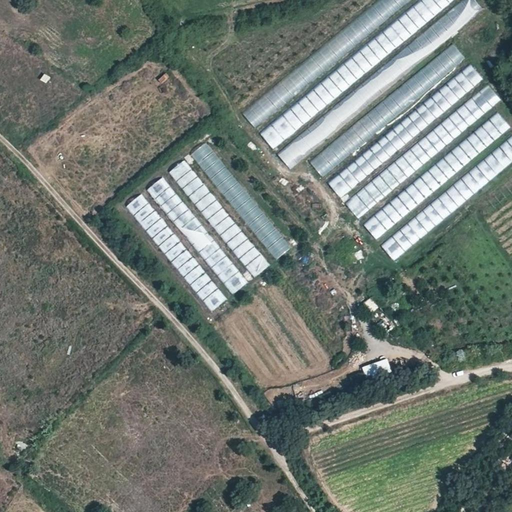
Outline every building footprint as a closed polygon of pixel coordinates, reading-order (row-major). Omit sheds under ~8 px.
[(286,165),(485,15),(473,0),(472,0),(274,149),(286,165)] [(374,0),(384,14),(406,0),(374,0)] [(455,48),(310,163),(320,175),(465,60),(455,48)] [(338,196),(484,82),(473,68),(327,181),(338,196)] [(243,113),(252,125),(303,86),(294,74),(243,113)] [(355,216),(502,102),(491,89),(344,203),(355,216)] [(499,114),(363,224),(374,239),(511,129),(499,114)] [(455,203),(511,162),(511,143),(446,190),(455,203)] [(274,262),(286,253),(206,144),(194,153),(274,262)] [(251,280),(268,268),(187,159),(171,171),(251,280)] [(232,294),(245,285),(164,177),(148,190),(157,202),(151,207),(142,195),(129,204),(207,308),(220,299),(189,257),(199,250),(232,294)] [(449,197),(381,246),(391,258),(458,209),(449,197)] [(357,251),(346,253),(347,262),(359,260),(357,251)] [(362,304),(385,336),(399,326),(376,294),(362,304)] [(387,358),(362,368),(368,382),(393,373),(387,358)]
